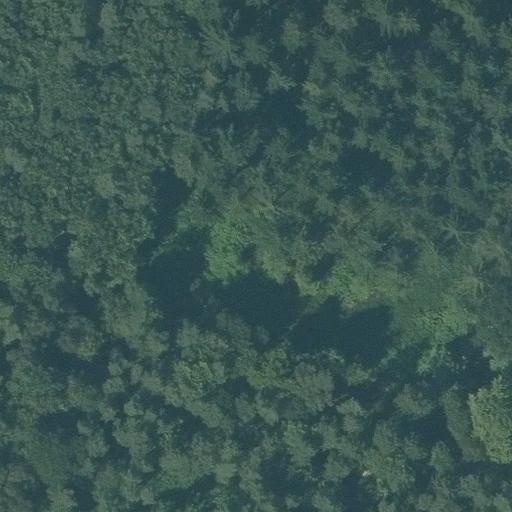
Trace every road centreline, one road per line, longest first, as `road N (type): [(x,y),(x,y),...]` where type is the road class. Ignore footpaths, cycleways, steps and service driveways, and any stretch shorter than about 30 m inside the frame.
road 1 (track): [(341,511),(436,390)]
road 2 (track): [(511,285),(436,390)]
